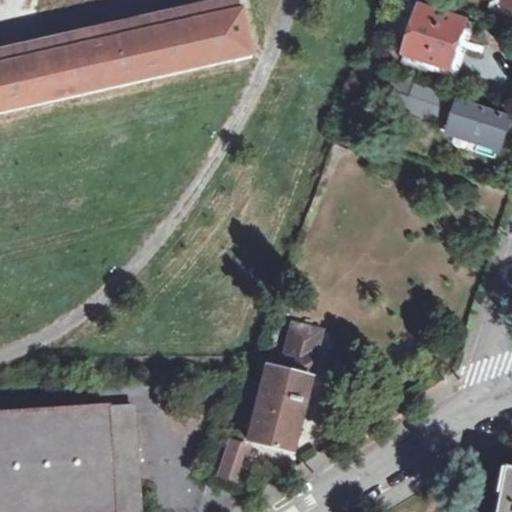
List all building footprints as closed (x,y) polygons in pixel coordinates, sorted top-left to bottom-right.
[(0,0),(0,114),(253,58),(239,0),(228,0),(0,52),(0,0)] [(511,0),(490,0),(488,7),(511,14),(511,0)] [(423,6),(407,54),(453,69),(469,20),(423,6)] [(359,75),(391,86),(395,74),(363,64),(359,75)] [(416,94),(420,82),(395,74),(391,86),(416,94)] [(511,130),(511,116),(457,98),(459,96),(420,82),(416,94),(410,109),(505,140),(508,129),(511,130)] [(293,323),(285,354),(298,357),(294,374),(268,368),(263,390),(249,386),(240,421),(255,425),(251,442),(292,453),(325,331),(293,323)] [(0,511),(140,511),(133,404),(0,412),(0,511)] [(238,482),(249,448),(230,442),(220,476),(238,482)] [(496,511),(511,511),(511,471),(505,470),(496,511)]
